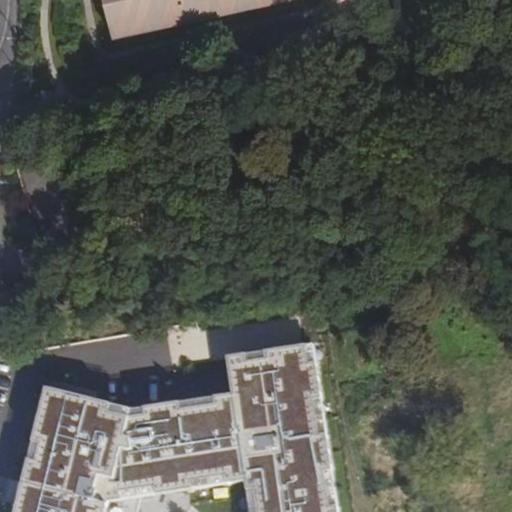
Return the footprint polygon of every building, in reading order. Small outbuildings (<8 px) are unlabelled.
[(107,0),(111,2),(117,32),(127,30),(127,27),(136,26),(136,29),(146,27),(145,24),(164,20),(164,22),(182,19),(182,16),(201,12),(201,15),(211,13),(210,10),(219,9),(220,11),(238,7),(237,4),(256,1),(256,4),(272,0),(107,0)] [(311,367),(319,366),(317,347),(309,348),(311,367)] [(106,511),(109,503),(248,484),(249,493),(256,492),(258,511),(340,511),(340,509),(331,510),(326,474),(334,473),(329,438),(321,439),(316,403),(324,402),(319,366),(311,367),(309,348),(268,354),(269,362),(250,364),(249,356),(231,359),(236,396),(133,410),(49,389),(24,484),(21,483),(15,506),(18,507),(17,511),(106,511)] [(269,362),(268,354),(249,356),(250,364),(269,362)] [(321,439),(329,438),(324,402),(316,403),(321,439)] [(331,510),(340,509),(334,473),(326,474),(331,510)] [(249,493),(251,511),(258,511),(256,492),(249,493)]
